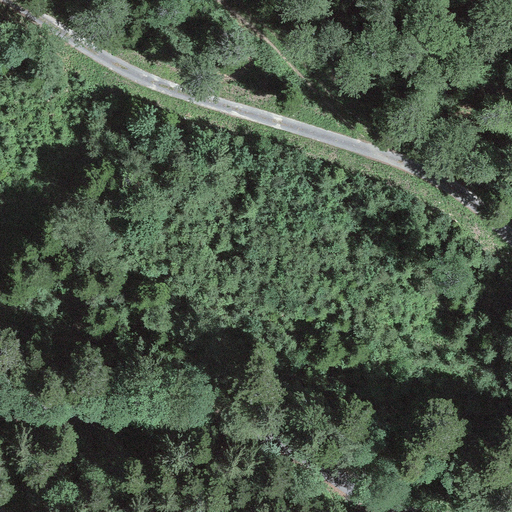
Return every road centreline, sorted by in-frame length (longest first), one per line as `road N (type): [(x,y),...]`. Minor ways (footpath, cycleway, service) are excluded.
road 1 (track): [(511,240),(459,194),(407,167),(137,79),(9,0)]
road 2 (track): [(0,412),(269,433),(392,511)]
